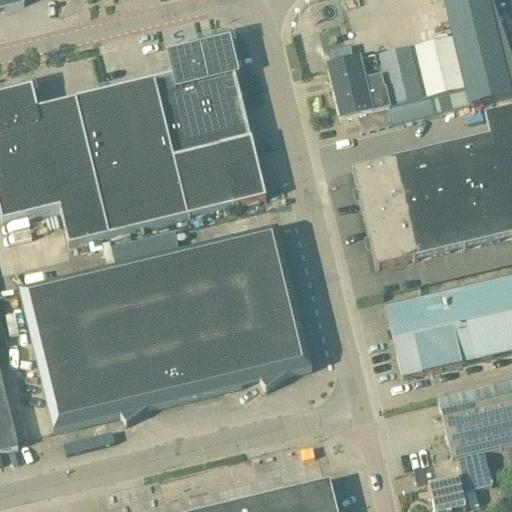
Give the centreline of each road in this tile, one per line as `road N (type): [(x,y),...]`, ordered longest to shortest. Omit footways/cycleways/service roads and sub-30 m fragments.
road 1 (unclassified): [(365,410),(256,0)]
road 2 (unclassified): [(365,410),(0,500)]
road 3 (unclassified): [(0,57),(238,0)]
